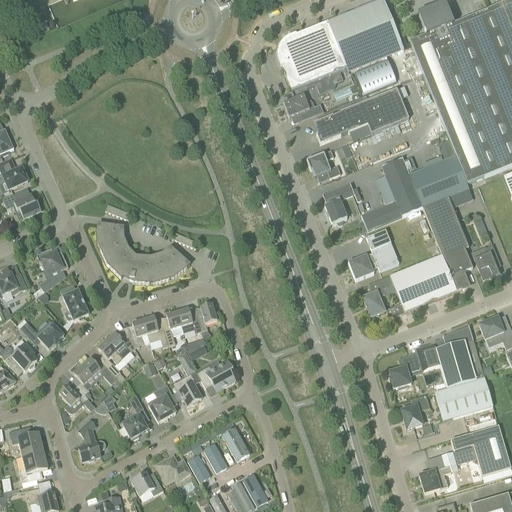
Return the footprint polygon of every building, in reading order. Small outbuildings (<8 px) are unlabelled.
[(348,75),(404,53),(383,2),(296,37),(296,36),(294,36),(294,37),(290,39),(286,41),(283,44),(280,48),(278,52),(278,56),(278,61),(279,65),(281,69),(280,70),(280,72),(281,71),(290,93),(346,71),(348,75)] [(448,143),(466,187),(483,180),(511,168),(511,2),(491,11),(453,27),(446,9),(418,20),(426,38),(409,45),(421,75),(446,136),(448,143)] [(386,62),(354,75),(363,98),(396,85),(386,62)] [(339,73),(304,87),(306,90),(315,86),(319,97),(333,92),(336,85),(342,82),(339,75),(339,73)] [(396,93),(313,126),(317,137),(316,138),(319,147),(367,128),(370,137),(408,122),(400,102),(407,99),(403,90),(396,93)] [(284,111),(285,111),(289,121),(299,117),(302,124),(323,116),(320,108),(313,111),(312,107),(310,105),(308,104),(305,104),(303,98),(288,104),(288,103),(287,104),(283,106),(285,110),(284,111)] [(5,132),(0,134),(0,159),(1,159),(2,160),(8,157),(7,154),(13,152),(5,132)] [(376,230),(422,211),(448,201),(469,193),(466,187),(448,143),(436,148),(442,164),(409,178),(406,171),(402,161),(381,170),(396,205),(360,219),(366,234),(376,230)] [(306,164),(310,173),(311,172),(315,181),(327,176),(329,182),(340,178),(336,169),(329,172),(326,163),(333,161),(330,154),(306,164)] [(5,186),(8,193),(28,185),(21,170),(14,173),(13,170),(14,170),(10,161),(1,165),(0,165),(0,186),(1,188),(5,186)] [(511,175),(502,179),(510,200),(511,203),(511,218),(511,175)] [(336,226),(337,227),(338,228),(339,228),(340,228),(341,227),(342,226),(342,225),(342,224),(346,222),(343,212),(344,211),(345,210),(345,209),(344,208),(344,207),(343,206),(342,206),(341,206),(340,206),(339,203),(354,197),(350,187),(322,198),(325,205),(325,206),(326,205),(326,207),(324,208),(332,228),(336,226)] [(23,222),(41,214),(37,206),(35,207),(31,198),(21,203),(18,195),(2,202),(6,212),(13,210),(14,214),(19,212),(23,222)] [(468,250),(464,241),(448,201),(422,211),(441,258),(456,295),(462,293),(463,292),(464,291),(464,290),(465,289),(466,288),(466,287),(466,286),(466,285),(466,284),(462,275),(472,271),(465,252),(468,250)] [(425,222),(419,224),(423,235),(429,233),(425,222)] [(185,263),(173,252),(163,260),(151,263),(138,262),(138,263),(134,262),(125,253),(120,242),(120,229),(103,227),(103,228),(104,228),(103,231),(97,231),(96,231),(97,247),(106,266),(121,282),(123,278),(129,280),(129,281),(129,282),(130,282),(130,283),(133,282),(132,285),(154,287),(173,281),(186,271),(186,270),(182,266),(184,263),(184,264),(185,263)] [(385,233),(366,241),(372,258),(378,271),(379,274),(399,266),(385,233)] [(499,266),(496,257),(492,248),(479,253),(481,261),(475,264),(483,284),(497,278),(493,269),(499,266)] [(36,258),(39,266),(42,265),(46,274),(43,275),(47,282),(39,288),(44,296),(60,284),(57,276),(68,271),(59,252),(58,253),(55,251),(55,250),(36,258)] [(347,266),(352,276),(355,284),(373,277),(372,273),(378,271),(372,258),(367,260),(366,258),(347,266)] [(400,307),(386,313),(389,322),(404,316),(456,295),(441,258),(389,279),(393,289),(400,307)] [(0,299),(2,298),(11,295),(12,298),(26,292),(24,286),(19,277),(13,280),(11,276),(10,276),(8,271),(1,274),(3,279),(0,280),(0,299)] [(389,279),(376,284),(367,288),(371,297),(361,301),(370,321),(385,315),(379,300),(385,298),(383,293),(393,289),(389,279)] [(82,302),(82,303),(77,293),(62,300),(69,314),(65,316),(64,318),(66,323),(69,324),(72,322),(73,324),(78,322),(79,323),(83,322),(83,320),(88,317),(84,308),(84,307),(82,302)] [(197,323),(201,335),(207,333),(205,327),(216,324),(211,307),(200,311),(203,321),(197,323)] [(181,329),(183,336),(194,333),(194,334),(195,334),(196,336),(201,335),(197,323),(196,319),(191,321),(188,312),(177,315),(181,329)] [(181,329),(177,315),(165,318),(169,330),(163,332),(169,349),(175,347),(173,340),(183,336),(181,329)] [(142,323),(147,337),(149,344),(160,341),(163,351),(169,349),(163,332),(158,333),(154,320),(142,323)] [(501,343),(505,353),(511,350),(511,335),(509,329),(502,332),(497,320),(479,328),(485,343),(494,339),(496,345),(501,343)] [(47,321),(34,333),(36,336),(34,338),(37,341),(41,345),(48,353),(63,339),(57,331),(52,327),(47,321)] [(134,334),(126,336),(134,352),(139,350),(139,349),(144,347),(141,339),(147,337),(142,323),(131,326),(134,334)] [(26,325),(19,331),(29,342),(36,336),(26,325)] [(433,347),(416,352),(417,356),(417,357),(418,360),(418,361),(419,363),(420,366),(422,375),(439,369),(446,392),(484,381),(468,328),(468,329),(468,331),(443,341),(443,340),(443,339),(442,339),(443,342),(432,345),(433,347)] [(116,355),(122,362),(130,354),(131,355),(134,352),(126,336),(120,342),(114,336),(106,344),(116,355)] [(122,362),(116,355),(106,344),(97,352),(107,363),(111,359),(114,362),(113,363),(117,367),(122,362)] [(0,359),(4,364),(11,371),(17,366),(25,375),(28,372),(30,372),(34,369),(33,367),(37,364),(32,358),(34,357),(27,349),(25,347),(15,357),(8,349),(4,353),(0,348),(0,359)] [(188,355),(192,363),(200,359),(195,351),(188,355)] [(180,366),(187,379),(190,377),(195,374),(185,355),(177,360),(180,366)] [(390,380),(388,381),(390,387),(392,387),(393,392),(398,391),(398,393),(407,390),(406,388),(410,387),(408,379),(411,378),(409,369),(420,366),(419,363),(418,361),(418,360),(417,357),(417,356),(408,358),(409,360),(407,360),(398,363),(401,371),(388,375),(390,380)] [(90,361),(81,369),(92,380),(100,373),(90,361)] [(154,365),(158,372),(165,368),(161,361),(154,365)] [(115,380),(120,376),(109,364),(104,369),(105,370),(106,370),(115,380)] [(196,376),(200,383),(205,392),(212,388),(215,392),(221,388),(223,391),(235,384),(229,375),(232,374),(227,364),(211,373),(209,369),(196,376)] [(143,369),(147,380),(156,376),(152,365),(143,369)] [(79,393),(87,402),(90,400),(90,397),(88,394),(89,394),(88,393),(91,390),(87,385),(92,380),(81,369),(73,377),(80,385),(76,389),(79,393)] [(111,387),(117,382),(115,380),(106,370),(105,370),(100,376),(111,387)] [(0,394),(15,384),(7,376),(4,373),(4,372),(0,375),(0,394)] [(190,377),(187,379),(173,387),(182,403),(183,402),(187,409),(191,407),(193,408),(197,406),(197,404),(201,401),(194,388),(195,387),(191,379),(190,377)] [(442,424),(492,410),(484,381),(446,392),(434,396),(442,424)] [(72,416),(83,406),(90,414),(95,410),(87,402),(79,393),(75,397),(67,388),(58,397),(68,407),(64,411),(68,416),(70,417),(71,417),(72,416)] [(153,395),(145,400),(149,408),(148,408),(153,417),(158,426),(163,423),(164,424),(167,422),(167,421),(175,416),(172,410),(177,407),(172,398),(166,388),(153,395)] [(109,398),(102,404),(106,412),(113,406),(116,403),(111,399),(109,398)] [(406,434),(413,432),(414,432),(413,430),(422,428),(418,415),(429,411),(425,398),(410,403),(412,410),(401,413),(404,425),(403,425),(406,434)] [(143,411),(136,399),(129,403),(136,415),(143,411)] [(108,415),(102,405),(94,412),(95,414),(98,416),(102,417),(106,417),(108,415)] [(122,429),(125,434),(130,443),(132,442),(133,443),(138,440),(138,438),(139,437),(139,436),(147,431),(139,417),(135,420),(134,418),(122,425),(123,428),(122,429)] [(89,464),(93,463),(95,461),(100,459),(99,454),(102,453),(104,451),(105,449),(103,445),(102,444),(100,444),(95,445),(91,433),(95,430),(89,424),(78,434),(83,440),(84,440),(86,448),(78,450),(82,465),(87,463),(89,464)] [(226,433),(224,428),(214,433),(217,438),(226,433)] [(452,455),(456,468),(476,462),(482,480),(483,479),(510,471),(498,429),(450,443),(453,455),(452,455)] [(29,430),(9,435),(12,448),(18,446),(22,459),(43,454),(38,435),(31,437),(29,430)] [(251,459),(236,432),(222,440),(237,467),(251,459)] [(209,443),(206,438),(196,443),(199,448),(209,443)] [(189,448),(179,453),(182,458),(191,453),(189,448)] [(202,453),(217,480),(226,474),(212,448),(202,453)] [(42,481),(40,474),(47,472),(43,454),(22,459),(25,472),(18,473),(21,486),(42,481)] [(112,458),(110,454),(101,458),(104,462),(112,458)] [(199,485),(201,489),(210,483),(208,479),(195,456),(186,462),(199,485)] [(431,471),(432,474),(445,471),(441,458),(427,463),(429,472),(431,471)] [(160,475),(164,484),(165,485),(174,480),(176,484),(190,476),(183,463),(177,467),(172,460),(167,463),(167,464),(164,466),(162,464),(156,467),(160,475)] [(445,471),(432,474),(419,478),(424,497),(439,492),(446,490),(443,478),(450,476),(448,469),(445,471)] [(510,471),(483,479),(484,485),(511,476),(510,471)] [(258,474),(248,480),(263,507),(272,501),(258,474)] [(131,484),(136,493),(140,500),(150,494),(153,499),(163,494),(155,479),(149,483),(145,476),(139,479),(137,479),(133,481),(132,483),(131,484)] [(4,495),(11,493),(9,481),(1,482),(4,495)] [(240,484),(230,489),(242,511),(252,511),(255,511),(240,484)] [(193,491),(196,498),(202,494),(199,488),(193,491)] [(40,511),(57,511),(54,495),(41,498),(39,491),(47,489),(37,491),(26,494),(28,504),(29,507),(35,506),(38,508),(39,508),(40,511)] [(16,492),(11,493),(4,495),(5,502),(8,501),(11,497),(17,496),(16,492)] [(108,499),(107,492),(99,496),(102,501),(108,499)] [(511,511),(511,495),(507,497),(492,501),(495,511),(511,511)] [(226,511),(218,496),(208,502),(213,511),(226,511)] [(131,500),(134,507),(139,505),(136,498),(131,500)] [(204,498),(198,502),(201,507),(207,504),(204,498)] [(121,511),(119,500),(103,504),(104,510),(95,511),(121,511)] [(477,506),(478,511),(495,511),(492,501),(477,506)] [(265,508),(267,511),(269,511),(278,507),(275,502),(265,508)]
